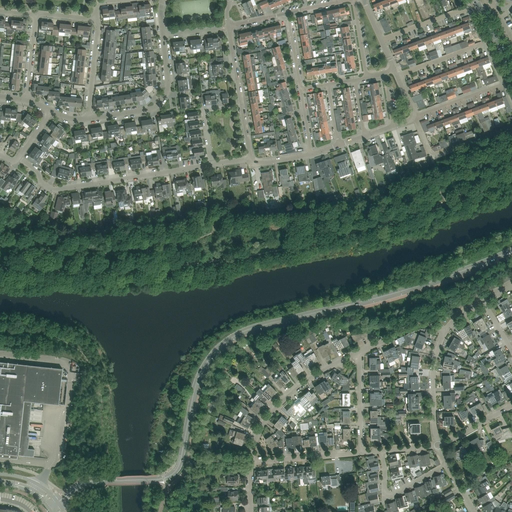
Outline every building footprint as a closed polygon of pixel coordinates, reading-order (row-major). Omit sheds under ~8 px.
[(251,0),(243,4),(245,10),(251,7),(254,6),(251,0)] [(270,6),(271,9),(277,6),(274,0),(273,0),(268,2),(267,0),(265,1),(267,7),(270,6)] [(377,4),(373,5),(375,8),(375,11),(380,9),(383,8),(381,2),(377,4)] [(149,4),(144,5),(145,13),(146,16),(149,16),(149,17),(154,16),(153,12),(153,9),(153,8),(151,8),(150,4),(149,4)] [(146,16),(145,13),(144,5),(138,6),(139,9),(136,9),(137,18),(145,17),(145,16),(146,16)] [(137,18),(136,9),(132,9),(132,6),(126,7),(128,19),(137,18)] [(251,7),(245,10),(248,15),(249,14),(251,18),(258,16),(254,6),(251,7)] [(127,15),(127,18),(127,19),(128,19),(127,15),(126,7),(120,8),(121,11),(118,11),(118,17),(119,22),(122,22),(121,16),(127,15)] [(114,8),(108,9),(109,17),(115,17),(115,18),(118,17),(118,11),(114,11),(114,8)] [(339,9),(333,10),(335,17),(335,18),(338,18),(339,19),(339,20),(341,19),(342,19),(341,15),(339,9)] [(329,18),(328,11),(322,13),(323,19),(324,23),(330,22),(329,18)] [(477,31),(473,21),(469,23),(469,22),(468,19),(470,19),(469,18),(469,17),(463,19),(463,21),(465,21),(466,24),(461,25),(463,31),(471,28),(473,32),(477,31)] [(11,24),(8,23),(7,30),(7,34),(11,35),(12,34),(13,31),(13,29),(16,29),(17,21),(11,21),(11,24)] [(17,21),(16,29),(22,30),(22,31),(25,32),(26,25),(23,25),(23,22),(17,21)] [(41,30),(47,31),(47,23),(42,22),(41,26),(39,26),(39,30),(41,30)] [(455,22),(452,23),(456,34),(463,31),(461,25),(457,27),(455,22)] [(53,23),(47,23),(47,31),(52,31),(52,35),(55,36),(56,27),(53,26),(53,23)] [(456,34),(452,23),(449,24),(451,29),(446,31),(449,39),(457,37),(456,34)] [(55,33),(55,36),(59,36),(59,35),(64,36),(65,33),(66,24),(60,24),(59,27),(56,27),(55,33)] [(70,34),(74,35),(74,29),(71,28),(71,25),(66,24),(65,33),(70,33),(70,34)] [(77,34),(83,34),(84,26),(78,26),(77,29),(74,29),(74,35),(77,35),(77,34)] [(83,34),(82,38),(88,38),(89,33),(91,33),(91,31),(89,30),(90,27),(84,26),(83,34)] [(440,27),(437,28),(441,39),(442,42),(449,39),(446,31),(442,33),(440,27)] [(263,29),(265,36),(265,38),(269,38),(271,37),(272,39),(271,34),(269,28),(263,29)] [(433,42),(441,39),(437,28),(434,29),(436,35),(431,36),(433,42)] [(259,37),(258,30),(252,32),(253,38),(256,38),(257,42),(260,41),(260,40),(259,37)] [(240,46),(248,44),(246,33),(240,34),(241,38),(239,39),(240,46)] [(425,33),(422,34),(426,45),(433,42),(431,36),(427,38),(425,33)] [(421,40),(416,42),(418,48),(426,45),(422,34),(419,35),(421,40)] [(219,44),(218,41),(218,37),(212,38),(213,47),(217,47),(217,50),(222,49),(221,44),(219,44)] [(213,47),(212,38),(207,39),(207,41),(204,41),(205,45),(205,51),(205,54),(208,53),(208,51),(214,50),(213,47)] [(205,51),(205,45),(202,45),(201,39),(195,40),(196,49),(200,49),(200,52),(205,51)] [(405,46),(401,48),(403,53),(405,57),(407,57),(408,56),(407,52),(411,50),(409,45),(408,42),(407,39),(403,41),(405,46)] [(190,47),(187,47),(188,53),(193,53),(193,50),(196,49),(195,40),(190,41),(190,47)] [(184,41),(178,42),(179,47),(179,51),(180,54),(183,54),(188,53),(187,47),(184,47),(184,41)] [(462,49),(467,47),(469,46),(468,43),(467,41),(459,43),(462,49)] [(412,44),(409,45),(411,50),(418,48),(416,42),(412,44)] [(393,44),(392,46),(396,56),(400,54),(402,61),(405,60),(406,60),(405,57),(403,53),(401,48),(398,49),(398,48),(397,49),(396,46),(397,46),(396,43),(393,44)] [(281,52),(279,46),(271,49),(272,54),(275,54),(281,52)] [(454,51),(452,47),(452,46),(444,49),(446,55),(454,52),(454,51)] [(430,55),(431,60),(439,58),(439,57),(437,51),(436,50),(429,53),(430,55)] [(483,53),(480,54),(482,60),(477,61),(479,67),(481,70),(484,69),(483,65),(491,63),(488,57),(485,58),(483,53)] [(471,57),(468,59),(472,70),(475,68),(478,77),(480,76),(482,75),(481,72),(481,70),(479,67),(477,61),(474,62),(472,57),(471,57)] [(276,60),(277,62),(273,63),(274,66),(278,65),(284,63),(283,58),(276,59),(276,60)] [(176,63),(176,69),(186,68),(185,65),(188,64),(188,59),(182,60),(182,63),(176,63)] [(320,74),(319,67),(318,65),(315,66),(314,59),(311,59),(312,63),(313,68),(314,75),(320,74)] [(465,65),(462,67),(464,72),(472,70),(468,59),(464,60),(463,60),(465,65)] [(209,71),(213,71),(222,70),(222,64),(215,65),(215,62),(213,62),(209,62),(209,65),(208,68),(208,69),(208,70),(209,71)] [(277,69),(278,72),(286,69),(284,63),(278,65),(274,66),(273,67),(274,70),(277,69)] [(456,63),(453,64),(457,75),(464,72),(462,67),(458,68),(456,63)] [(450,71),(447,72),(449,78),(457,75),(453,64),(449,65),(448,66),(450,71)] [(183,74),(184,77),(190,76),(189,71),(186,71),(186,68),(176,69),(177,75),(183,74)] [(441,68),(438,70),(442,80),(449,78),(447,72),(443,74),(441,68)] [(278,72),(275,73),(276,79),(277,81),(283,79),(282,77),(286,76),(288,75),(286,69),(278,72)] [(213,71),(209,71),(209,77),(211,76),(211,78),(211,79),(212,79),(214,79),(217,79),(217,76),(223,75),(222,70),(213,71)] [(432,78),(434,83),(435,86),(443,83),(442,80),(438,70),(435,71),(437,76),(432,78)] [(485,70),(481,72),(482,75),(483,77),(484,80),(486,86),(499,81),(497,76),(494,77),(488,79),(485,70)] [(423,75),(427,86),(434,83),(432,78),(428,79),(426,74),(423,75)] [(110,76),(101,75),(101,81),(104,81),(103,84),(109,83),(110,76)] [(417,83),(419,89),(421,93),(424,92),(423,88),(427,86),(423,75),(420,76),(422,82),(417,83)] [(180,80),(178,81),(178,86),(192,85),(192,83),(192,81),(191,79),(191,76),(190,76),(184,77),(184,80),(180,80)] [(145,89),(149,94),(153,90),(153,85),(156,85),(156,81),(158,81),(158,79),(147,80),(148,86),(145,89)] [(408,81),(412,92),(419,89),(417,83),(413,85),(411,79),(408,81)] [(277,81),(277,82),(274,82),(275,86),(277,85),(277,87),(276,88),(277,90),(281,89),(287,88),(286,82),(284,82),(283,80),(277,81)] [(36,94),(42,95),(43,86),(43,83),(33,82),(32,92),(36,92),(36,94)] [(379,89),(378,83),(370,84),(370,87),(365,88),(366,91),(370,90),(372,90),(379,89)] [(469,85),(471,91),(477,89),(475,83),(469,85)] [(185,91),(185,94),(191,93),(191,88),(192,88),(192,85),(178,86),(179,92),(180,92),(185,91)] [(463,94),(469,92),(471,91),(469,85),(461,88),(463,94)] [(281,89),(278,90),(280,96),(283,95),(289,94),(287,88),(281,89)] [(141,92),(136,93),(137,101),(144,100),(144,99),(145,98),(144,97),(145,97),(149,94),(145,89),(141,92)] [(210,91),(211,104),(217,104),(216,100),(216,98),(219,97),(218,91),(218,90),(215,90),(210,91)] [(206,93),(201,93),(202,97),(202,99),(205,99),(205,103),(205,105),(211,104),(210,91),(206,92),(206,93)] [(223,91),(218,91),(219,97),(222,97),(223,103),(228,102),(227,93),(224,94),(223,91)] [(454,92),(447,94),(449,100),(456,97),(454,92)] [(500,92),(499,93),(497,94),(499,99),(495,101),(497,106),(504,103),(506,109),(511,108),(506,97),(502,98),(500,92)] [(180,100),(180,103),(189,102),(189,99),(192,98),(191,93),(185,94),(186,97),(181,97),(180,98),(180,100)] [(449,100),(447,94),(439,97),(441,103),(449,100)] [(489,109),(497,106),(495,101),(490,102),(488,97),(485,98),(489,109)] [(483,105),(480,106),(482,112),(483,114),(490,111),(489,109),(485,98),(482,99),(481,100),(483,105)] [(102,99),(99,99),(94,100),(93,103),(94,106),(97,106),(97,108),(103,107),(102,99)] [(284,101),(282,102),(283,107),(286,107),(292,105),(291,99),(284,101)] [(474,102),(470,104),(474,115),(478,113),(481,121),(485,119),(482,112),(480,106),(476,108),(474,102)] [(465,112),(467,117),(474,115),(470,104),(467,105),(469,110),(465,112)] [(282,114),(278,115),(278,117),(279,118),(283,117),(289,115),(288,112),(292,111),(293,111),(294,111),(294,110),(292,105),(286,107),(282,108),(284,114),(282,114)] [(2,113),(1,118),(2,118),(1,120),(10,121),(10,118),(11,109),(5,108),(5,113),(2,113)] [(458,108),(455,109),(459,120),(467,117),(465,112),(460,113),(458,108)] [(16,122),(18,122),(21,116),(17,116),(17,110),(11,109),(10,118),(16,119),(16,122)] [(460,123),(459,120),(455,109),(452,110),(454,116),(450,117),(452,123),(453,126),(460,123)] [(197,113),(197,112),(187,114),(188,120),(184,120),(185,123),(189,123),(193,122),(192,119),(198,118),(198,115),(198,113),(197,113)] [(23,125),(25,123),(27,124),(32,117),(27,114),(24,118),(21,116),(18,122),(20,124),(23,125)] [(166,115),(168,127),(176,126),(175,118),(172,119),(171,114),(166,115)] [(441,115),(440,115),(444,126),(452,123),(450,117),(445,119),(443,114),(441,115)] [(164,132),(163,128),(168,127),(166,115),(160,116),(161,118),(157,118),(160,132),(164,132)] [(283,117),(279,118),(280,121),(282,120),(284,120),(285,119),(287,125),(293,123),(292,117),(290,118),(289,115),(283,117)] [(439,121),(435,123),(437,129),(444,126),(440,115),(437,116),(439,121)] [(37,120),(32,117),(27,124),(29,126),(27,129),(30,130),(37,120)] [(146,120),(148,129),(151,128),(151,131),(157,131),(156,124),(153,125),(152,119),(146,120)] [(430,125),(428,119),(420,122),(424,131),(428,129),(429,131),(430,131),(431,133),(432,133),(434,132),(435,131),(435,130),(437,129),(435,123),(430,125)] [(489,130),(493,129),(490,119),(485,121),(489,130)] [(148,129),(146,120),(141,121),(142,126),(139,127),(140,133),(145,132),(145,129),(148,129)] [(193,122),(189,123),(190,129),(186,129),(186,132),(190,132),(194,131),(194,128),(200,127),(199,124),(200,124),(200,122),(199,122),(199,121),(193,122)] [(489,130),(485,121),(481,123),(482,127),(484,132),(489,130)] [(140,133),(139,127),(136,127),(135,122),(130,123),(131,131),(136,131),(137,133),(137,134),(140,133)] [(131,131),(130,123),(124,124),(125,126),(123,126),(123,129),(122,129),(123,136),(123,138),(126,138),(126,132),(131,131)] [(56,127),(52,124),(49,128),(53,131),(51,134),(57,137),(59,139),(61,137),(60,136),(63,132),(62,130),(63,128),(62,127),(58,124),(56,127)] [(111,137),(111,135),(114,134),(113,125),(107,126),(108,131),(105,132),(106,138),(109,138),(111,137)] [(113,125),(114,134),(115,137),(119,137),(119,139),(124,139),(123,138),(123,136),(122,129),(121,129),(120,127),(119,127),(118,125),(113,125)] [(106,138),(105,132),(102,132),(102,127),(96,128),(97,137),(103,136),(103,139),(106,138)] [(97,137),(96,128),(91,129),(91,134),(88,134),(89,141),(92,140),(98,139),(98,140),(97,137)] [(289,131),(285,132),(285,134),(287,134),(288,137),(290,137),(297,135),(295,129),(289,131)] [(89,141),(88,134),(86,135),(85,130),(79,131),(81,139),(81,142),(89,141)] [(187,137),(184,138),(184,142),(186,142),(192,141),(196,140),(199,140),(198,137),(201,136),(201,133),(201,131),(200,131),(200,130),(197,131),(194,131),(190,132),(186,132),(187,137)] [(81,139),(79,131),(74,131),(75,137),(72,137),(73,144),(76,143),(75,140),(81,139)] [(464,132),(456,135),(459,142),(467,140),(464,132)] [(57,137),(51,134),(50,136),(45,133),(42,138),(49,143),(52,144),(52,145),(55,140),(57,137)] [(403,142),(409,155),(416,153),(413,146),(417,144),(415,137),(413,133),(410,134),(403,136),(401,136),(402,138),(402,137),(403,142)] [(449,137),(452,145),(459,142),(456,135),(456,134),(449,137)] [(14,135),(13,137),(12,138),(8,143),(8,144),(11,146),(9,148),(14,152),(20,144),(15,141),(17,138),(14,135)] [(42,138),(39,142),(43,145),(41,147),(47,151),(48,149),(52,144),(49,143),(42,138)] [(402,156),(400,151),(398,146),(398,147),(397,148),(393,138),(387,140),(390,149),(388,150),(389,153),(390,153),(391,155),(395,154),(397,158),(402,156)] [(189,151),(193,150),(197,149),(197,146),(202,145),(202,142),(203,142),(202,141),(202,140),(202,139),(199,140),(196,140),(192,141),(193,147),(189,147),(189,151)] [(290,148),(288,149),(289,153),(289,154),(296,152),(294,148),(300,146),(298,141),(292,142),(289,143),(290,148)] [(176,146),(171,147),(171,150),(172,159),(178,158),(178,156),(180,156),(181,156),(180,153),(180,148),(179,146),(179,145),(176,145),(176,146)] [(387,158),(386,155),(382,156),(380,157),(380,156),(376,145),(369,147),(370,150),(369,151),(369,152),(369,153),(369,154),(369,155),(370,156),(371,156),(373,156),(374,156),(377,165),(384,163),(386,169),(385,170),(387,173),(389,179),(390,179),(394,178),(393,176),(387,159),(387,158)] [(427,156),(426,151),(424,146),(421,147),(422,152),(416,153),(409,155),(411,160),(427,156)] [(47,151),(41,147),(40,150),(35,147),(32,151),(40,157),(42,158),(43,159),(45,156),(46,154),(45,154),(47,151)] [(172,159),(171,150),(171,147),(167,148),(167,147),(162,148),(164,159),(167,158),(167,160),(169,159),(169,161),(172,160),(172,159)] [(203,148),(197,149),(193,150),(194,156),(190,156),(191,160),(198,158),(198,155),(204,154),(203,151),(204,151),(204,150),(203,149),(203,148)] [(353,153),(354,158),(356,161),(355,162),(358,168),(366,165),(363,157),(362,157),(361,155),(359,150),(360,150),(360,149),(355,151),(355,152),(352,153),(353,153)] [(154,165),(159,165),(158,159),(161,159),(160,150),(156,150),(157,153),(152,154),(152,157),(154,165)] [(29,155),(29,156),(33,159),(31,162),(38,166),(40,164),(39,162),(39,160),(40,157),(32,151),(32,152),(31,151),(28,154),(29,155)] [(140,156),(138,156),(135,156),(137,168),(142,167),(142,162),(144,162),(143,155),(143,152),(140,152),(140,156)] [(128,164),(130,164),(131,169),(137,168),(135,156),(131,157),(131,154),(127,155),(128,157),(127,158),(128,164)] [(146,155),(143,155),(144,162),(147,161),(148,166),(154,165),(152,157),(147,158),(146,155)] [(346,161),(343,155),(334,158),(336,164),(339,163),(341,168),(338,169),(340,176),(351,172),(352,175),(355,174),(352,167),(349,168),(348,166),(347,166),(345,161),(346,161)] [(120,171),(119,162),(116,162),(114,160),(113,160),(112,157),(109,158),(111,167),(114,166),(114,171),(120,171)] [(87,162),(84,163),(85,167),(86,176),(92,175),(91,170),(94,169),(93,163),(92,158),(90,159),(91,163),(87,164),(87,162)] [(101,162),(103,173),(109,172),(108,167),(111,167),(109,158),(106,159),(107,161),(101,162)] [(128,164),(127,158),(118,159),(119,162),(120,171),(125,170),(125,165),(128,164)] [(394,161),(393,161),(392,158),(391,158),(387,159),(393,176),(398,174),(396,169),(395,164),(394,161)] [(57,165),(56,171),(58,172),(57,177),(62,178),(66,167),(61,166),(62,161),(59,160),(57,165)] [(317,164),(320,175),(324,174),(324,175),(325,174),(326,177),(329,176),(329,177),(336,175),(332,166),(329,167),(326,160),(317,164)] [(103,173),(101,162),(93,163),(94,169),(97,169),(98,174),(103,173)] [(0,174),(4,177),(5,176),(7,173),(10,169),(1,163),(0,165),(0,174)] [(76,165),(76,167),(77,172),(80,171),(81,177),(86,176),(85,167),(84,163),(81,163),(82,165),(76,165)] [(297,167),(298,172),(299,183),(313,180),(313,179),(312,171),(308,172),(306,173),(305,166),(297,167)] [(66,167),(62,178),(68,180),(69,175),(72,176),(74,169),(66,167)] [(288,178),(288,175),(289,175),(287,169),(280,170),(281,176),(280,176),(281,183),(283,183),(283,187),(287,187),(286,186),(294,185),(293,180),(293,181),(292,176),(290,177),(290,178),(288,178)] [(249,180),(248,179),(248,174),(241,175),(241,170),(237,170),(237,172),(229,173),(230,183),(249,180)] [(269,172),(261,173),(261,174),(262,174),(263,178),(263,183),(265,191),(273,190),(274,193),(275,196),(278,196),(277,187),(272,187),(272,185),(273,185),(272,180),(273,180),(274,180),(272,172),(272,171),(272,170),(271,170),(270,171),(269,172)] [(14,174),(12,178),(9,176),(8,177),(1,187),(5,191),(8,187),(12,189),(18,181),(17,180),(19,177),(14,174)] [(226,187),(226,184),(225,180),(222,180),(221,174),(215,176),(215,177),(211,177),(212,186),(220,184),(220,188),(226,187)] [(200,176),(193,177),(193,181),(193,182),(194,187),(194,188),(195,191),(201,190),(201,188),(202,188),(205,188),(205,185),(205,184),(204,179),(201,180),(200,176)] [(317,178),(313,179),(313,180),(315,191),(319,190),(325,188),(321,177),(317,178)] [(187,178),(181,179),(182,189),(185,189),(186,192),(187,192),(188,196),(192,196),(192,191),(191,188),(190,183),(187,183),(187,178)] [(175,180),(175,184),(176,189),(173,190),(174,195),(174,197),(177,196),(177,193),(183,192),(182,189),(181,179),(175,180)] [(20,184),(17,188),(15,191),(18,193),(19,191),(24,194),(31,184),(26,181),(22,186),(20,184)] [(165,182),(162,183),(164,197),(167,196),(167,194),(171,194),(170,189),(169,184),(165,185),(165,182)] [(154,187),(155,192),(156,198),(164,197),(162,183),(157,184),(157,187),(154,187)] [(35,188),(31,184),(24,194),(21,197),(26,200),(25,202),(28,204),(27,204),(28,204),(35,194),(32,193),(35,188)] [(141,186),(136,187),(136,190),(134,190),(134,195),(135,201),(143,200),(141,186)] [(141,186),(143,200),(146,200),(146,198),(150,197),(149,192),(149,187),(144,188),(144,186),(141,186)] [(98,190),(91,191),(93,202),(94,206),(101,204),(101,203),(103,202),(102,196),(102,191),(101,191),(99,192),(98,190)] [(131,203),(131,201),(130,196),(127,197),(126,190),(117,191),(117,193),(116,193),(117,194),(118,202),(119,207),(124,207),(124,204),(125,204),(131,203)] [(83,203),(83,205),(85,213),(88,212),(89,202),(93,202),(91,191),(84,192),(85,194),(82,194),(83,203)] [(105,192),(106,199),(105,199),(105,202),(106,202),(107,206),(115,205),(116,205),(115,203),(115,201),(114,196),(114,193),(111,193),(111,191),(108,191),(105,191),(105,192)] [(37,198),(34,203),(32,205),(40,211),(45,204),(43,203),(48,197),(42,193),(38,199),(37,198)] [(80,203),(79,198),(79,193),(72,194),(72,198),(72,199),(73,204),(80,203)] [(70,205),(69,201),(69,196),(65,196),(65,195),(61,195),(61,197),(58,198),(55,209),(64,212),(65,205),(70,205)] [(15,208),(13,211),(20,217),(20,216),(22,213),(21,212),(17,209),(15,208)] [(499,304),(498,304),(500,308),(501,307),(504,312),(510,309),(508,305),(510,303),(507,299),(499,304)] [(477,329),(479,327),(485,323),(482,318),(473,323),(477,329)] [(480,331),(478,332),(479,333),(480,335),(486,332),(485,330),(487,329),(488,328),(485,323),(479,327),(481,330),(480,331)] [(473,333),(473,332),(469,326),(464,328),(468,335),(471,334),(473,338),(475,337),(474,334),(473,333)] [(468,335),(464,328),(459,331),(464,341),(467,340),(465,337),(468,335)] [(421,332),(417,341),(424,343),(426,338),(424,337),(426,334),(421,332)] [(313,334),(309,336),(312,343),(317,341),(313,334)] [(395,347),(389,349),(394,359),(399,357),(399,355),(402,354),(402,353),(402,349),(402,348),(404,343),(406,336),(407,335),(397,339),(400,346),(395,349),(395,347)] [(479,337),(477,339),(478,341),(480,340),(483,345),(485,343),(485,344),(492,340),(489,335),(484,337),(484,338),(482,335),(479,337)] [(346,337),(344,338),(341,340),(344,347),(349,345),(346,337)] [(455,338),(452,343),(464,350),(464,348),(465,347),(464,346),(463,346),(465,343),(461,341),(459,340),(455,338)] [(341,340),(338,341),(337,339),(332,341),(335,346),(337,345),(339,350),(344,347),(341,340)] [(415,340),(413,345),(415,346),(422,349),(424,343),(417,341),(415,340)] [(492,340),(485,344),(488,349),(495,345),(492,340)] [(464,350),(452,343),(450,342),(448,347),(449,348),(456,352),(456,351),(461,354),(464,350)] [(324,346),(329,355),(334,352),(329,343),(327,344),(324,346)] [(324,345),(319,348),(323,358),(329,355),(324,346),(324,345)] [(298,350),(295,352),(297,354),(302,362),(303,363),(306,362),(309,366),(311,365),(312,366),(313,365),(313,364),(313,363),(309,356),(307,353),(303,355),(302,352),(301,349),(298,350)] [(311,349),(307,352),(307,353),(309,356),(313,363),(318,360),(316,356),(313,351),(311,349)] [(389,363),(395,360),(394,359),(389,349),(388,349),(385,350),(385,351),(384,352),(389,363)] [(497,357),(503,354),(500,349),(496,351),(494,352),(495,354),(492,356),(493,359),(497,357)] [(419,363),(420,357),(415,356),(415,353),(410,352),(409,358),(410,358),(410,361),(412,362),(419,363)] [(458,365),(459,365),(460,362),(457,361),(452,360),(452,358),(455,358),(455,355),(449,353),(448,352),(447,357),(446,356),(444,362),(458,365)] [(271,354),(268,356),(274,363),(277,361),(271,354)] [(296,360),(292,363),(292,364),(294,366),(299,373),(304,370),(301,366),(299,364),(302,362),(297,354),(293,357),(296,360)] [(497,367),(502,365),(500,363),(506,359),(503,354),(497,357),(493,359),(497,365),(496,365),(497,367)] [(467,360),(473,363),(475,364),(476,360),(469,355),(467,360)] [(409,361),(407,372),(412,372),(414,372),(414,368),(418,369),(419,363),(412,362),(410,361),(409,361)] [(62,369),(57,368),(0,362),(0,453),(11,455),(18,455),(34,457),(34,449),(28,449),(29,436),(28,436),(31,402),(59,405),(62,369)] [(503,374),(509,371),(506,366),(505,367),(503,364),(502,365),(497,367),(495,369),(500,376),(503,374)] [(290,366),(288,368),(291,373),(294,377),(299,373),(294,366),(291,368),(290,366)] [(264,368),(261,371),(267,378),(270,376),(264,368)] [(282,376),(280,378),(285,384),(290,380),(287,377),(288,377),(283,371),(281,374),(282,376)] [(505,377),(502,378),(504,381),(505,383),(511,379),(511,377),(511,376),(511,375),(509,371),(503,374),(505,377)] [(407,372),(399,372),(399,376),(407,376),(407,383),(408,383),(418,383),(418,377),(412,377),(412,372),(407,372)] [(345,376),(340,373),(339,375),(335,373),(331,379),(335,381),(336,380),(341,383),(345,376)] [(274,380),(278,384),(281,388),(285,384),(280,378),(276,374),(274,376),(275,377),(273,379),(274,380)] [(349,379),(345,376),(341,383),(340,384),(344,387),(342,391),(350,390),(350,385),(347,385),(346,385),(349,379)] [(326,383),(325,381),(320,384),(325,392),(332,388),(328,381),(326,383)] [(485,385),(485,386),(487,388),(489,387),(491,390),(492,393),(493,394),(496,391),(492,384),(491,382),(490,382),(485,385)] [(243,388),(238,384),(235,388),(243,394),(246,391),(243,388)] [(273,396),(277,392),(273,388),(269,384),(267,386),(266,384),(263,387),(273,396)] [(325,392),(320,384),(315,387),(320,395),(325,392)] [(257,393),(256,393),(261,397),(263,395),(267,399),(269,400),(273,396),(263,387),(261,389),(260,388),(256,392),(257,393)] [(496,391),(493,394),(497,402),(500,400),(501,402),(503,401),(501,397),(503,396),(500,390),(496,391)] [(309,392),(305,395),(309,400),(312,404),(317,401),(319,399),(314,393),(312,395),(309,392)] [(261,409),(265,405),(259,400),(261,397),(256,393),(254,396),(252,398),(256,401),(254,404),(261,409)] [(455,401),(455,393),(450,393),(450,396),(444,396),(444,402),(453,401),(453,402),(455,401)] [(488,395),(488,396),(485,398),(488,403),(490,402),(492,404),(497,402),(493,394),(492,393),(488,395)] [(409,397),(406,397),(406,403),(408,403),(419,403),(419,400),(422,399),(422,397),(419,397),(416,397),(416,394),(408,394),(409,397)] [(302,400),(299,403),(304,408),(306,406),(309,408),(313,405),(309,400),(305,395),(300,399),(302,400)] [(329,398),(321,402),(324,406),(328,403),(331,401),(329,398)] [(474,399),(472,400),(475,405),(475,406),(479,412),(484,409),(482,405),(480,403),(479,403),(478,402),(476,403),(474,399)] [(453,401),(444,402),(445,408),(446,408),(446,410),(454,409),(453,402),(453,401)] [(296,405),(295,403),(291,407),(297,414),(304,408),(299,403),(296,405)] [(408,403),(408,411),(413,411),(413,409),(420,409),(419,403),(408,403)] [(261,409),(254,404),(252,406),(251,405),(249,407),(257,414),(261,409)] [(479,412),(475,405),(470,408),(474,415),(479,412)] [(243,414),(241,417),(251,423),(254,418),(247,415),(249,411),(244,408),(242,406),(240,410),(241,410),(243,412),(242,413),(243,414)] [(291,407),(287,412),(290,415),(292,416),(293,418),(294,418),(297,414),(291,407)] [(349,408),(341,408),(341,411),(341,417),(344,417),(350,417),(350,411),(349,411),(349,408)] [(465,418),(468,417),(465,412),(465,411),(457,411),(460,416),(462,420),(465,418)] [(454,425),(454,416),(445,417),(445,421),(443,421),(444,426),(447,426),(448,427),(450,427),(450,425),(454,425)] [(235,421),(225,417),(223,421),(233,425),(235,421)] [(251,423),(241,417),(240,417),(237,422),(248,428),(251,423)] [(289,422),(282,417),(278,421),(284,425),(286,423),(287,424),(289,422)] [(378,417),(371,417),(371,422),(377,422),(377,425),(387,425),(388,425),(389,425),(389,421),(383,421),(383,419),(381,419),(381,417),(378,417)] [(282,427),(284,425),(278,421),(275,425),(279,429),(277,432),(282,437),(285,433),(282,431),(284,429),(282,427)] [(411,423),(408,423),(408,433),(417,433),(417,434),(419,434),(420,433),(420,427),(421,427),(421,426),(420,426),(420,424),(417,424),(411,424),(411,423)] [(377,429),(371,429),(371,434),(381,434),(383,434),(383,429),(387,429),(387,425),(377,425),(377,429)] [(492,430),(494,434),(498,440),(502,438),(502,439),(511,437),(511,436),(511,432),(509,427),(506,429),(508,431),(504,433),(500,426),(492,430)] [(236,437),(244,440),(246,434),(234,431),(232,436),(236,437)] [(325,433),(319,433),(319,436),(320,443),(322,443),(323,445),(325,445),(325,446),(327,446),(328,446),(328,445),(328,444),(327,433),(327,432),(325,432),(325,433)] [(274,435),(266,440),(269,444),(275,441),(273,438),(275,437),(274,435)] [(341,435),(340,435),(340,438),(341,438),(341,441),(344,441),(344,444),(348,444),(348,441),(350,441),(350,435),(341,435)] [(301,436),(292,437),(292,438),(293,441),(293,448),(299,447),(299,445),(302,445),(302,440),(301,438),(301,436)] [(244,440),(236,437),(235,440),(233,440),(232,442),(242,445),(244,440)] [(484,445),(484,440),(480,440),(478,438),(470,442),(477,453),(481,451),(479,447),(482,446),(484,445)] [(283,447),(283,440),(283,439),(279,442),(277,439),(275,441),(269,444),(273,449),(278,446),(279,447),(283,447)] [(487,445),(490,450),(495,447),(491,441),(487,443),(487,445)] [(457,449),(453,451),(454,453),(458,459),(459,461),(462,459),(461,457),(468,453),(463,446),(462,444),(459,446),(460,448),(457,449)] [(400,459),(398,460),(396,454),(390,455),(391,458),(389,459),(390,466),(396,465),(396,468),(397,468),(402,467),(400,459)] [(422,461),(419,462),(420,463),(419,463),(420,467),(431,465),(428,454),(421,456),(422,461)] [(417,464),(419,463),(420,463),(419,462),(417,455),(410,457),(412,462),(408,463),(410,468),(417,466),(417,464)] [(371,468),(372,470),(372,471),(380,469),(378,462),(373,463),(372,460),(375,459),(374,456),(368,457),(369,460),(367,461),(368,468),(371,468)] [(307,466),(306,466),(307,471),(308,478),(309,478),(310,478),(310,476),(313,475),(313,477),(316,477),(316,476),(316,471),(315,468),(312,468),(312,466),(311,466),(310,465),(308,465),(307,466)] [(298,472),(297,472),(294,472),(294,467),(293,468),(292,466),(290,467),(289,468),(288,468),(288,473),(289,480),(291,479),(291,477),(294,477),(294,479),(298,479),(298,472)] [(280,469),(279,469),(280,478),(284,478),(284,480),(289,480),(288,473),(285,473),(284,468),(283,468),(282,467),(280,467),(280,469)] [(298,472),(298,479),(300,479),(301,479),(303,479),(304,478),(308,478),(307,471),(303,472),(303,467),(297,467),(297,472),(298,472)] [(396,483),(401,480),(400,478),(404,477),(403,473),(402,470),(403,470),(402,467),(397,468),(396,468),(390,469),(392,476),(397,475),(398,478),(395,479),(396,483)] [(262,470),(261,469),(259,469),(258,471),(257,471),(257,476),(254,476),(254,482),(260,482),(260,480),(263,480),(262,470)] [(276,479),(280,478),(279,469),(274,469),(274,474),(271,474),(272,481),(277,481),(276,479)] [(268,470),(262,470),(263,480),(267,480),(267,481),(272,481),(271,474),(268,475),(268,470)] [(371,482),(372,482),(380,480),(378,473),(373,474),(372,471),(372,470),(366,472),(369,482),(371,481),(371,482)] [(223,476),(228,476),(228,485),(238,485),(238,476),(232,476),(231,472),(223,473),(223,476)] [(338,481),(341,480),(339,474),(336,475),(336,476),(330,476),(321,477),(322,485),(331,484),(332,486),(338,485),(338,479),(338,481)] [(434,477),(435,482),(436,485),(439,484),(440,487),(447,485),(446,479),(442,480),(441,475),(434,477)] [(424,483),(426,490),(427,491),(428,494),(431,493),(430,492),(433,492),(434,493),(436,494),(439,494),(436,485),(435,482),(432,483),(431,479),(428,480),(428,481),(424,483)] [(478,495),(483,493),(487,490),(485,487),(489,485),(486,480),(480,483),(481,486),(475,489),(478,495)] [(367,493),(371,492),(371,493),(379,491),(378,484),(372,485),(372,482),(371,482),(371,481),(369,482),(366,483),(368,490),(367,492),(367,493)] [(423,491),(422,486),(415,488),(417,496),(420,496),(421,498),(428,496),(428,494),(427,491),(426,490),(423,491)] [(480,498),(478,499),(481,504),(488,501),(490,499),(487,494),(490,492),(489,489),(487,490),(483,493),(484,495),(480,498)] [(417,496),(414,497),(412,491),(405,493),(407,501),(407,502),(408,501),(411,501),(411,503),(419,501),(417,496)] [(230,500),(233,500),(238,500),(238,492),(229,492),(229,497),(226,497),(226,501),(230,501),(230,500)] [(370,501),(371,503),(379,502),(377,495),(372,496),(371,493),(371,492),(367,493),(366,494),(368,501),(370,501)] [(447,502),(451,499),(455,497),(454,494),(445,498),(447,502)] [(264,504),(264,507),(269,507),(272,507),(271,503),(269,503),(269,497),(267,497),(262,497),(257,497),(257,504),(259,504),(264,504)] [(399,510),(399,511),(400,511),(404,511),(403,508),(409,507),(408,501),(407,502),(407,501),(404,502),(403,497),(396,499),(398,507),(399,510)] [(485,511),(487,511),(490,511),(495,508),(498,506),(501,504),(495,500),(494,497),(490,499),(488,501),(489,504),(483,507),(485,511)] [(386,504),(388,511),(399,511),(399,510),(398,507),(395,508),(393,502),(386,504)] [(505,510),(507,504),(504,502),(500,506),(498,506),(495,508),(490,511),(494,511),(504,511),(505,511),(505,510)]
